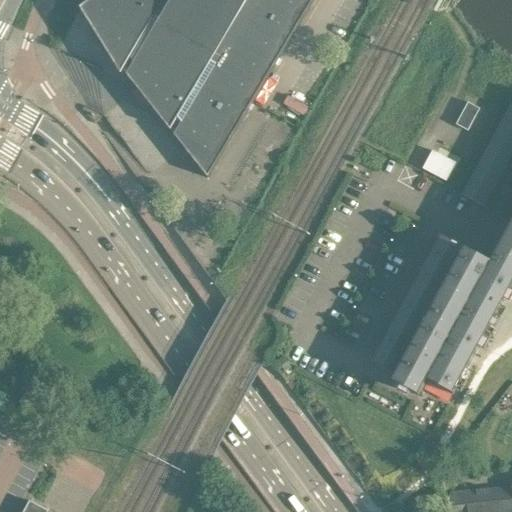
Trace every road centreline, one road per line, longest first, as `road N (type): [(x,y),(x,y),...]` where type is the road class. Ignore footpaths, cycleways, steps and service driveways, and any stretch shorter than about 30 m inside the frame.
road 1 (secondary): [(338,511),(94,181),(0,105)]
road 2 (secondary): [(0,150),(90,234),(295,511)]
